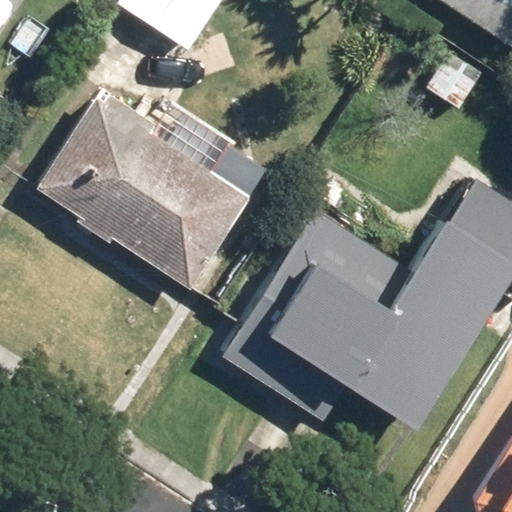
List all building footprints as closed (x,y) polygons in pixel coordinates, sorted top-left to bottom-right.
[(217,0),(131,0),(187,41),(217,0)] [(511,0),(454,0),(511,36),(511,0)] [(486,66),(450,42),(424,81),(460,104),(486,66)] [(256,185),(100,82),(32,184),(188,287),(256,185)] [(318,410),(340,376),(416,425),(511,276),(511,249),(441,204),(407,256),(318,199),(221,349),(318,410)] [(511,511),(511,430),(473,494),(475,511),(511,511)]
